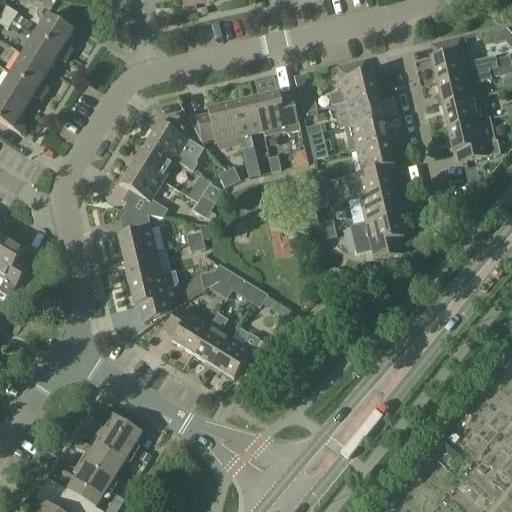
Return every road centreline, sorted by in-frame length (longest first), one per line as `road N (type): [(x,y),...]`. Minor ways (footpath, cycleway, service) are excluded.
road 1 (secondary): [(511,222),(290,472)]
road 2 (secondary): [(304,505),(511,254)]
road 3 (residential): [(147,74),(396,18)]
road 4 (residential): [(434,194),(396,18)]
road 5 (residential): [(64,212),(61,171),(96,115),(147,74)]
road 6 (residential): [(210,435),(65,353)]
road 7 (residential): [(65,353),(82,314),(64,212)]
road 8 (residential): [(0,455),(65,353)]
